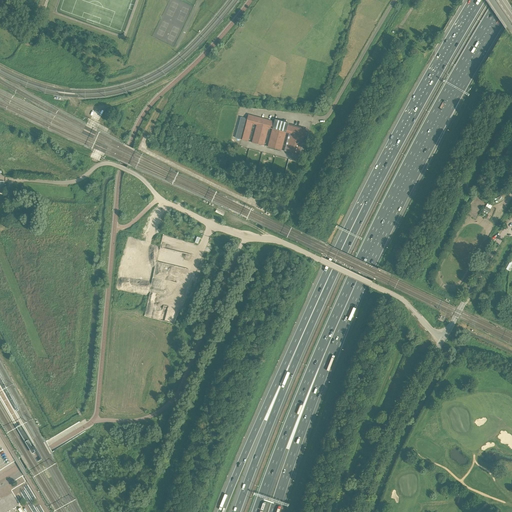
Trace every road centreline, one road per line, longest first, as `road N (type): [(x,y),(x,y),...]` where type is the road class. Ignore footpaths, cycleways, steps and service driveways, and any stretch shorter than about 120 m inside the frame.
road 1 (motorway): [(481,0),(368,202),(289,374)]
road 2 (motorway): [(310,373),(396,185),(500,0)]
road 3 (unclassified): [(443,338),(398,297),(275,240),(227,231),(163,201),(126,169),(102,163),(81,178)]
road 4 (residential): [(0,310),(49,398),(71,387),(77,314)]
road 5 (unclassified): [(359,511),(374,466),(443,338)]
road 6 (track): [(173,83),(145,151),(250,200)]
road 7 (motorway): [(289,374),(260,418),(221,511)]
road 8 (motorway): [(257,511),(310,373)]
road 9 (motorway): [(289,374),(236,511)]
road 10 (motorway): [(273,511),(310,373)]
road 11 (unclassified): [(443,338),(511,221)]
